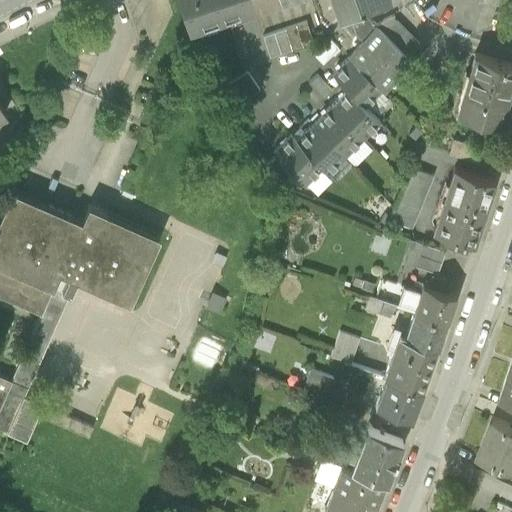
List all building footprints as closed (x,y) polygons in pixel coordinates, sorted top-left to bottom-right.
[(252,3),(252,1),(251,0),(179,0),(187,23),(243,6),(252,3)] [(363,9),(362,8),(355,1),(354,0),(334,0),(340,16),(349,13),(363,9)] [(354,0),(355,1),(362,8),(388,0),(354,0)] [(375,21),(363,9),(349,13),(355,32),(365,38),(377,23),(375,21)] [(390,13),(375,21),(377,23),(408,55),(419,42),(390,13)] [(313,41),(306,20),(263,34),(270,55),(313,41)] [(381,87),(408,55),(377,23),(365,38),(349,55),(381,87)] [(330,38),(314,53),(322,62),(338,46),(330,38)] [(511,72),(511,61),(475,50),(463,90),(466,91),(460,110),(490,119),(496,100),(503,102),(511,72)] [(381,87),(349,55),(332,72),(347,87),(364,104),(381,87)] [(259,87),(246,69),(217,88),(230,107),(259,87)] [(316,73),(308,81),(323,97),(331,89),(316,73)] [(347,87),(330,104),(362,137),(379,120),(364,104),(347,87)] [(330,104),(313,121),(344,154),(362,137),(330,104)] [(327,171),(344,154),(313,121),(295,138),(321,165),(327,171)] [(304,182),(321,165),(295,138),(290,132),(272,149),(275,153),(292,170),(304,182)] [(482,146),(453,136),(448,150),(477,160),(482,146)] [(279,181),(292,170),(275,153),(266,161),(279,181)] [(431,172),(410,164),(388,217),(410,225),(431,172)] [(492,178),(454,165),(433,228),(472,241),(492,178)] [(82,218),(12,187),(0,212),(0,293),(40,311),(11,377),(0,372),(0,426),(26,438),(42,403),(23,395),(76,277),(130,300),(160,235),(89,203),(82,218)] [(366,247),(381,252),(387,238),(372,232),(366,247)] [(444,248),(409,236),(401,259),(436,271),(444,248)] [(396,301),(414,307),(405,333),(405,336),(437,346),(455,292),(442,287),(445,278),(432,273),(429,283),(422,281),(419,288),(382,276),(375,295),(396,301)] [(352,276),(349,283),(370,290),(373,283),(352,276)] [(369,292),(364,307),(391,316),(396,301),(375,295),(369,292)] [(340,331),(331,354),(351,361),(360,337),(340,331)] [(399,331),(384,373),(422,387),(437,346),(405,336),(405,333),(399,331)] [(202,338),(196,357),(214,363),(221,344),(202,338)] [(511,361),(502,392),(511,394),(511,361)] [(310,369),(305,381),(328,390),(333,377),(310,369)] [(410,417),(422,387),(384,373),(374,370),(362,399),(410,417)] [(93,426),(50,406),(45,417),(88,437),(93,426)] [(511,423),(493,417),(478,454),(511,467),(511,423)] [(355,456),(350,467),(385,480),(402,438),(367,424),(360,441),(355,439),(353,445),(358,447),(355,456)] [(299,447),(321,455),(350,467),(355,456),(338,449),(339,446),(305,432),(299,447)] [(313,477),(332,484),(377,501),(385,480),(350,467),(321,455),(313,477)] [(342,511),(372,511),(377,501),(332,484),(323,504),(342,511)]
